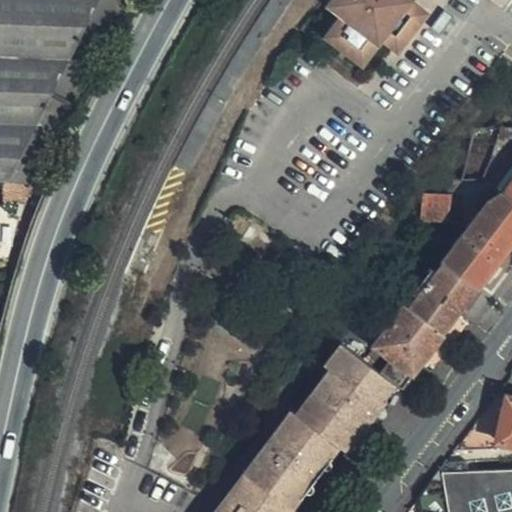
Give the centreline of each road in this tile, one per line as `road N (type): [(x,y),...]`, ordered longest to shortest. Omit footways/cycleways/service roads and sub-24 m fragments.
road 1 (primary): [(0,471),(62,224),(103,127),(174,0)]
road 2 (unknown): [(259,183),(208,250),(125,505)]
road 3 (tertiary): [(511,326),(368,511)]
